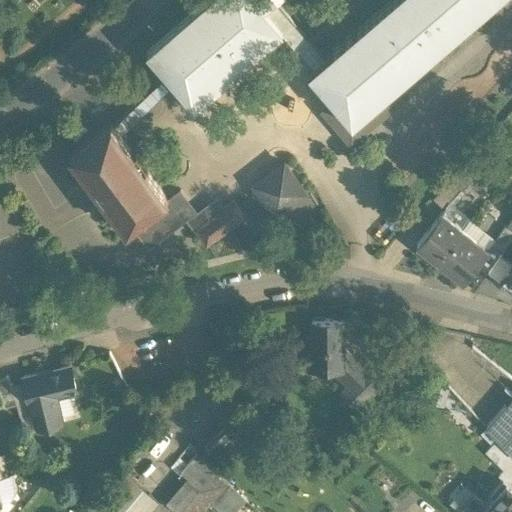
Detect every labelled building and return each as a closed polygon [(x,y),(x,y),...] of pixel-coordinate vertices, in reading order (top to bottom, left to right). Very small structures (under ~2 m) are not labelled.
[(206,0),(145,54),(166,78),(170,82),(174,87),(192,109),(281,31),(262,9),(272,0),(206,0)] [(511,0),(391,0),(309,71),(352,121),(491,0),(511,0)] [(166,78),(112,126),(115,130),(119,136),(174,87),(170,82),(166,78)] [(112,126),(110,124),(70,155),(97,191),(126,230),(130,227),(167,200),(144,169),(147,167),(136,152),(133,154),(119,136),(115,130),(112,126)] [(305,192),(284,163),(253,184),(262,197),(275,214),(286,206),(305,192)] [(449,178),(432,197),(442,206),(459,187),(449,178)] [(167,200),(130,227),(149,253),(189,223),(194,229),(224,208),(216,197),(197,211),(181,189),(167,200)] [(224,208),(194,229),(206,245),(246,216),(234,200),(224,208)] [(441,212),(416,244),(436,260),(461,228),(441,212)] [(511,229),(504,225),(491,244),(502,252),(511,236),(511,229)] [(487,248),(461,228),(436,260),(461,280),(487,248)] [(497,280),(511,260),(501,253),(487,273),(497,280)] [(511,258),(511,260),(497,280),(499,282),(503,276),(511,282),(511,258)] [(344,320),(309,320),(309,347),(301,347),(302,368),(327,367),(341,367),(340,347),(340,332),(344,331),(344,320)] [(393,370),(376,353),(362,367),(340,347),(341,367),(327,367),(346,385),(339,392),(356,408),(393,370)] [(69,366),(21,377),(22,381),(27,402),(29,402),(32,413),(36,429),(62,422),(56,395),(75,391),(69,366)] [(6,376),(0,377),(0,397),(3,407),(14,404),(8,385),(9,384),(6,376)] [(9,384),(8,385),(14,404),(18,416),(32,413),(29,402),(27,402),(22,381),(9,384)] [(511,397),(486,429),(511,455),(511,397)] [(511,458),(511,455),(489,431),(484,436),(490,442),(489,442),(503,456),(501,458),(507,464),(511,458)] [(225,484),(194,453),(178,471),(198,491),(179,511),(201,511),(209,503),(225,484)] [(501,482),(490,496),(493,499),(485,507),(472,496),(459,511),(511,511),(511,489),(511,488),(511,458),(507,464),(497,477),(501,482)] [(232,511),(243,500),(225,484),(209,503),(219,511),(232,511)]
